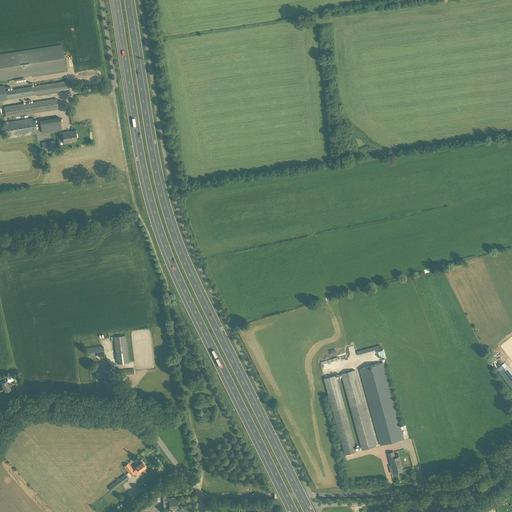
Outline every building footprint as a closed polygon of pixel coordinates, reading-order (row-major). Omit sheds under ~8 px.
[(65,45),(0,53),(0,68),(39,63),(39,66),(42,66),(43,73),(69,70),(65,45)] [(67,81),(31,87),(33,95),(69,90),(67,81)] [(31,87),(6,91),(7,99),(33,95),(31,87)] [(57,99),(4,107),(6,118),(58,109),(57,99)] [(35,118),(5,123),(8,139),(38,134),(35,118)] [(60,118),(40,121),(42,133),(62,130),(60,118)] [(68,132),(62,133),(64,143),(73,141),(72,141),(77,140),(77,137),(77,134),(76,134),(76,131),(68,132)] [(57,136),(49,137),(50,142),(52,142),(53,148),(58,147),(57,136)] [(125,336),(113,337),(117,364),(129,363),(125,336)] [(357,354),(380,348),(379,345),(356,350),(357,354)] [(103,346),(88,348),(89,357),(104,354),(103,346)] [(500,353),(491,360),(511,387),(511,371),(505,362),(506,361),(500,353)] [(383,362),(360,369),(381,445),(404,439),(383,362)] [(355,370),(342,374),(362,450),(376,446),(355,370)] [(103,372),(96,373),(97,377),(103,377),(104,385),(113,384),(111,371),(103,372)] [(336,375),(324,378),(345,455),(357,451),(336,375)] [(0,394),(11,389),(6,381),(0,384),(0,394)] [(393,452),(388,453),(393,473),(402,470),(399,457),(395,458),(393,452)] [(128,463),(124,466),(128,471),(126,473),(129,477),(134,474),(135,475),(146,467),(142,462),(136,467),(133,470),(128,463)] [(125,474),(108,487),(111,491),(114,489),(117,487),(128,479),(125,474)] [(165,495),(160,495),(161,507),(166,507),(166,506),(169,506),(169,509),(174,509),(174,507),(178,507),(177,498),(165,498),(165,495)] [(128,499),(119,505),(122,508),(131,503),(128,499)] [(147,502),(134,508),(136,511),(138,511),(149,507),(147,502)]
